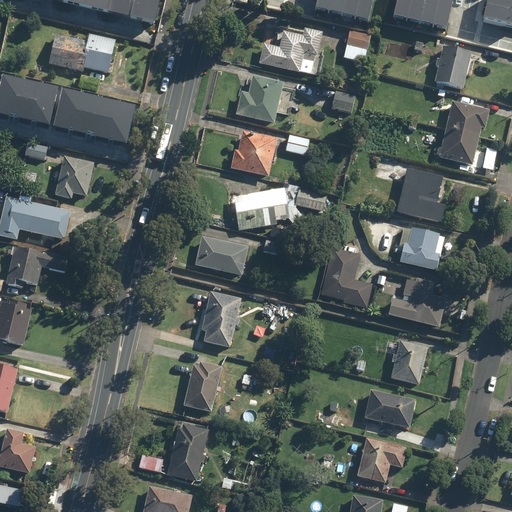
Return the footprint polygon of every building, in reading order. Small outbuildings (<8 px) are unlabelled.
[(44,0),(153,27),(160,0),(44,0)] [(316,0),(315,6),(369,19),(373,0),(316,0)] [(444,0),(388,0),(387,7),(441,18),(444,0)] [(450,0),(443,28),(472,36),(480,3),(474,2),(474,0),(450,0)] [(511,22),(511,0),(482,0),(479,15),(511,23),(511,22)] [(69,9),(40,3),(37,19),(72,27),(76,11),(69,9)] [(347,27),(350,15),(325,10),(322,22),(347,27)] [(312,61),(314,61),(320,37),(301,33),(300,39),(280,35),(276,51),(261,47),(256,67),(308,79),(312,61)] [(367,40),(347,36),(342,61),(362,65),(367,40)] [(86,46),(56,39),(49,68),(80,75),(80,71),(105,77),(112,43),(88,37),(86,46)] [(461,92),(469,56),(439,50),(432,86),(461,92)] [(253,76),(249,93),(241,91),(235,114),(273,123),(282,82),(253,76)] [(3,79),(0,93),(0,116),(49,128),(58,93),(3,79)] [(63,93),(55,130),(128,146),(136,110),(63,93)] [(356,98),(335,94),(331,114),(353,117),(356,98)] [(470,169),(478,130),(482,131),(486,113),(448,105),(436,161),(470,169)] [(243,131),(238,150),(236,149),(231,168),(269,176),(277,138),(243,131)] [(309,143),(287,138),(283,156),(305,161),(309,143)] [(46,149),(25,145),(22,160),(43,164),(46,149)] [(68,199),(85,201),(91,166),(60,161),(53,201),(67,203),(68,199)] [(421,216),(427,189),(351,172),(345,198),(421,216)] [(476,232),(485,189),(453,182),(443,224),(476,232)] [(285,187),(234,196),(240,229),(278,223),(277,219),(290,217),(285,187)] [(324,198),(296,192),(292,209),(321,215),(324,198)] [(68,217),(3,201),(0,214),(0,240),(13,244),(16,233),(61,243),(68,217)] [(439,256),(433,255),(437,239),(408,232),(404,248),(400,247),(396,265),(434,275),(439,256)] [(279,245),(256,239),(253,252),(276,258),(279,245)] [(245,251),(199,240),(192,270),(238,280),(245,251)] [(12,251),(4,290),(19,293),(20,288),(36,291),(39,273),(63,277),(66,263),(12,251)] [(343,307),(365,312),(371,288),(352,284),(358,259),(329,253),(319,297),(344,302),(343,307)] [(432,288),(405,281),(400,298),(391,296),(385,318),(437,332),(445,304),(429,300),(432,288)] [(240,298),(208,290),(198,330),(206,332),(204,341),(229,347),(240,298)] [(0,343),(22,348),(29,315),(23,314),(24,307),(5,303),(3,310),(0,309),(0,343)] [(426,350),(397,344),(388,384),(418,390),(426,350)] [(366,364),(353,362),(351,372),(364,375),(366,364)] [(209,417),(219,373),(192,367),(182,411),(209,417)] [(15,374),(0,370),(0,415),(6,417),(15,374)] [(260,377),(241,376),(241,387),(259,388),(260,377)] [(414,404),(368,393),(362,422),(407,433),(414,404)] [(339,404),(330,401),(327,414),(336,416),(339,404)] [(195,481),(210,427),(180,418),(165,473),(195,481)] [(20,447),(22,437),(3,433),(0,445),(0,472),(27,478),(33,450),(20,447)] [(356,481),(384,487),(387,471),(399,474),(403,456),(363,447),(356,481)] [(163,460),(140,455),(136,472),(159,477),(163,460)] [(333,457),(324,455),(320,471),(329,473),(333,457)] [(232,483),(222,481),(220,492),(231,493),(232,483)] [(187,511),(192,494),(151,483),(143,511),(187,511)] [(24,490),(0,485),(0,502),(20,507),(24,490)] [(347,511),(378,511),(380,504),(350,500),(347,511)]
